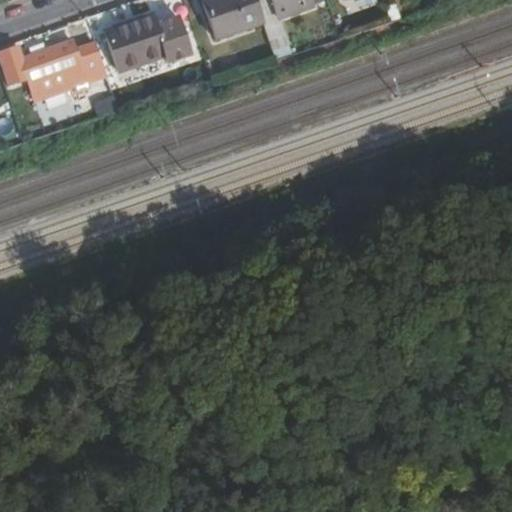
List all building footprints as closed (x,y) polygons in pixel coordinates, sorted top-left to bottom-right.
[(260,27),(251,0),(203,0),(198,2),(212,43),(260,27)] [(309,8),(306,0),(271,0),(278,19),(309,8)] [(115,72),(162,57),(165,64),(187,57),(174,21),(153,28),(150,19),(103,35),(115,72)] [(274,55),(288,53),(283,21),(269,23),(274,55)] [(30,96),(79,79),(67,46),(20,62),(16,50),(0,55),(0,64),(7,86),(25,80),(30,96)] [(15,118),(30,115),(26,95),(11,98),(15,118)]
